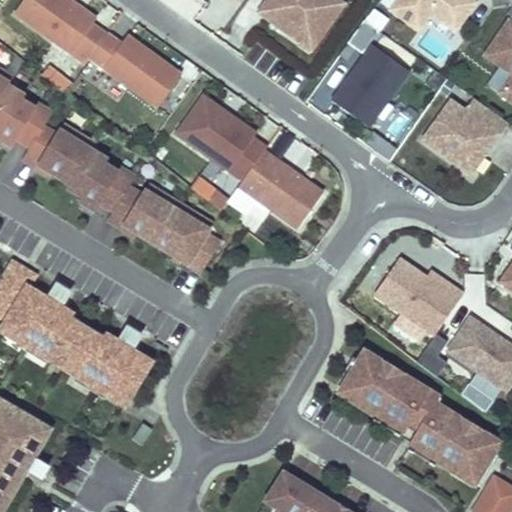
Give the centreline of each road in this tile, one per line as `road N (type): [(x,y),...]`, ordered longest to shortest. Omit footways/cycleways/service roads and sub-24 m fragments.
road 1 (residential): [(144,0),(382,168)]
road 2 (residential): [(210,323),(0,199)]
road 3 (residential): [(430,511),(284,416)]
road 4 (residential): [(382,168),(441,217),(472,223),(500,212),(511,195)]
road 5 (residential): [(210,323),(175,392),(177,415),(204,450)]
road 6 (residential): [(284,416),(326,327),(307,288)]
road 7 (residential): [(307,288),(382,168)]
road 8 (residential): [(307,288),(257,274),(235,284),(210,323)]
